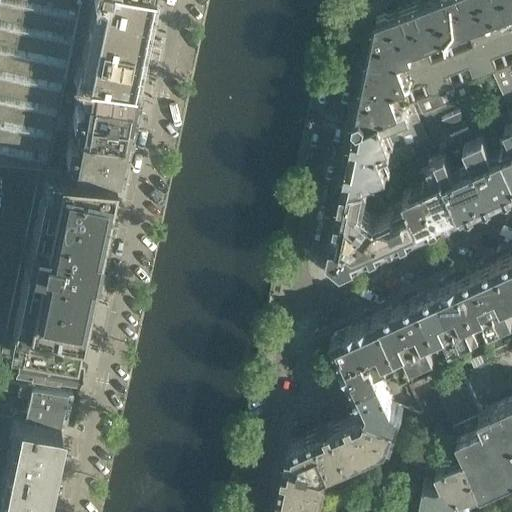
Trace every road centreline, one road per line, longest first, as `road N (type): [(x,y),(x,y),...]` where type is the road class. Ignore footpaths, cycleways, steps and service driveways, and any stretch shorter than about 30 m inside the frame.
road 1 (residential): [(181,0),(74,511)]
road 2 (residential): [(295,293),(355,0)]
road 3 (residential): [(295,293),(351,290),(511,217)]
road 4 (residential): [(250,511),(295,293)]
